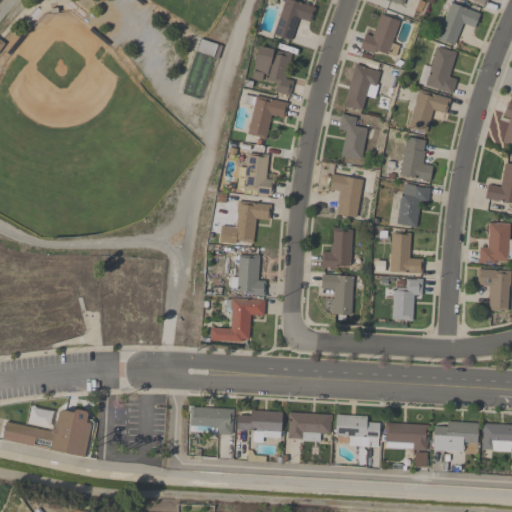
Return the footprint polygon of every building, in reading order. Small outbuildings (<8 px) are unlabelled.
[(284,0),(291,0),(302,3),(315,7),(310,22),(298,18),(291,40),(273,34),(284,0)] [(467,9),(468,8),(480,13),(474,27),(462,23),(454,45),(436,37),(450,2),(467,9)] [(391,44),(398,46),(394,56),(387,53),(387,54),(375,50),(374,53),(359,48),(365,33),(372,36),(380,14),(399,21),(391,44)] [(212,56),(199,99),(181,93),(195,51),(186,48),(190,35),(222,45),(218,58),(212,56)] [(289,96),(283,94),(274,91),(276,83),(264,80),(266,74),(263,73),(261,81),(251,78),(259,45),(292,53),(286,79),(293,80),(289,96)] [(423,64),(430,66),(436,46),(456,52),(448,76),(456,79),(451,94),(446,93),(446,91),(418,82),(423,64)] [(343,105),(355,64),(361,65),(361,66),(379,71),(376,84),(378,84),(374,98),(365,95),(361,110),(343,105)] [(416,100),(415,100),(418,89),(450,99),(446,113),(432,109),(425,133),(420,132),(420,130),(408,127),(416,100)] [(253,105),(242,102),(243,94),(255,97),(255,95),(288,103),(284,118),(271,115),(265,139),(258,137),(259,136),(247,134),(253,105)] [(511,143),(507,142),(507,143),(501,141),(510,118),(502,115),(507,101),(511,102),(511,143)] [(345,130),(338,129),(341,113),(346,114),(346,115),(356,117),(354,126),(366,128),(360,160),(340,156),(345,130)] [(416,178),(416,177),(399,174),(406,137),(425,140),(423,151),(424,151),(422,164),(432,165),(429,180),(416,178)] [(243,193),(244,188),(236,187),(238,166),(246,167),(247,153),(263,155),(263,153),(268,154),(265,179),(273,179),(271,195),(267,195),(267,197),(258,196),(258,194),(243,193)] [(505,162),(511,163),(511,203),(484,198),(487,184),(500,186),(505,162)] [(356,217),(336,214),(338,203),(336,203),(339,190),(329,189),(332,173),(343,175),(342,176),(362,179),(356,217)] [(400,194),(401,195),(403,183),(415,185),(414,186),(424,188),(424,187),(430,188),(427,203),(420,202),(416,228),(410,227),(410,226),(396,223),(400,194)] [(271,204),(269,220),(255,218),(252,243),(247,243),(247,241),(235,240),(235,244),(219,242),(221,225),(235,227),(237,212),(236,212),(237,200),(271,204)] [(488,222),(509,223),(508,261),(494,260),(494,263),(478,262),(479,246),(487,247),(488,222)] [(349,266),(336,265),(336,268),(325,267),(325,268),(320,268),(321,251),(329,252),(331,227),(337,227),(337,228),(352,229),(349,266)] [(409,258),(422,258),(421,273),(389,271),(391,232),(410,233),(409,258)] [(257,280),(265,280),(264,296),(260,296),(260,295),(250,294),(250,291),(236,291),(236,288),(229,288),(230,276),(237,277),(238,255),(253,256),(253,254),(259,255),(257,280)] [(489,285),(476,285),(477,269),(510,271),(509,285),(508,285),(507,310),(495,309),(495,310),(488,310),(489,285)] [(344,314),(344,320),(337,319),(337,314),(332,314),(333,289),(320,288),(321,274),(335,275),(353,276),(351,315),(344,314)] [(412,321),(404,320),(404,319),(391,318),(393,287),(395,287),(395,279),(404,279),(404,287),(405,288),(406,279),(416,280),(416,278),(422,278),(421,295),(413,295),(412,321)] [(241,341),(209,340),(210,327),(230,328),(231,311),(226,311),(226,309),(224,309),(225,298),(230,298),(231,297),(264,300),(263,315),(250,314),(248,339),(241,339),(241,341)] [(189,431),(190,413),(189,413),(190,406),(233,409),(231,435),(217,434),(217,433),(189,431)] [(50,450),(50,449),(2,440),(5,421),(52,431),(52,428),(55,429),(58,412),(63,410),(75,413),(75,411),(78,410),(86,411),(88,414),(86,422),(90,423),(90,426),(84,457),(50,450)] [(281,412),(280,438),(262,437),(262,442),(252,442),(253,430),(237,430),(237,415),(250,416),(250,410),(281,412)] [(331,415),(330,433),(320,433),(319,442),(301,441),(301,439),(287,438),(288,420),(287,420),(288,412),(331,415)] [(366,416),(366,422),(379,423),(379,438),(378,438),(377,447),(349,446),(349,436),(335,435),(336,414),(366,416)] [(433,450),(434,440),(432,440),(433,425),(447,426),(447,421),(478,423),(477,442),(463,442),(463,445),(464,445),(463,449),(463,452),(433,450)] [(428,425),(427,451),(412,450),(412,449),(385,447),(386,430),(384,430),(385,423),(428,425)] [(511,424),(511,450),(510,450),(510,451),(492,450),(492,449),(481,449),(481,441),(482,441),(482,432),(481,432),(482,423),(511,424)] [(245,460),(246,450),(250,450),(252,454),(264,456),(263,461),(245,460)] [(427,452),(426,467),(413,467),(414,451),(427,452)]
